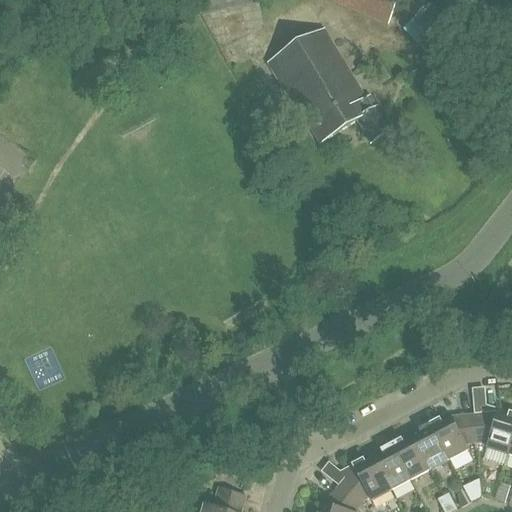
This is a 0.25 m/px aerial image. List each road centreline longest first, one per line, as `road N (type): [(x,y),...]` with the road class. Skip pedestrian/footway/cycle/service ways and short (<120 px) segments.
road 1 (residential): [(17,482),(275,362)]
road 2 (residential): [(275,362),(450,280),(511,216)]
road 3 (residential): [(511,374),(457,378),(317,448)]
